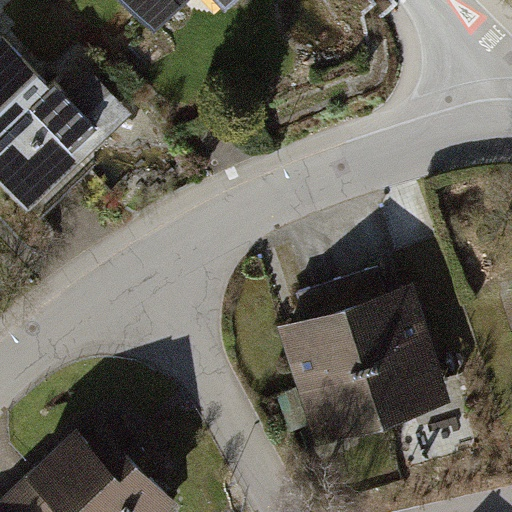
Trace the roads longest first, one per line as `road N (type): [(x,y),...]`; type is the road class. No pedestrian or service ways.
road 1 (residential): [(149,264),(353,168),(509,120)]
road 2 (residential): [(149,264),(283,511)]
road 3 (residential): [(0,370),(149,264)]
road 4 (residential): [(509,120),(487,58),(430,0)]
